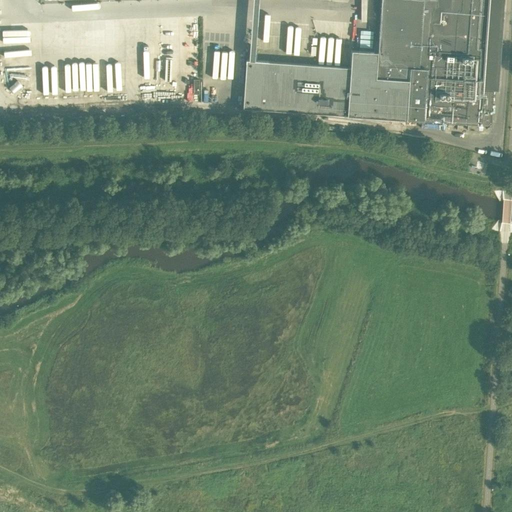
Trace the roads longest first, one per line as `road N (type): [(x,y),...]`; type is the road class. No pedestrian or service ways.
road 1 (unknown): [(30,111),(225,107),(237,94),(238,36)]
road 2 (unclassified): [(216,0),(346,8),(357,0)]
